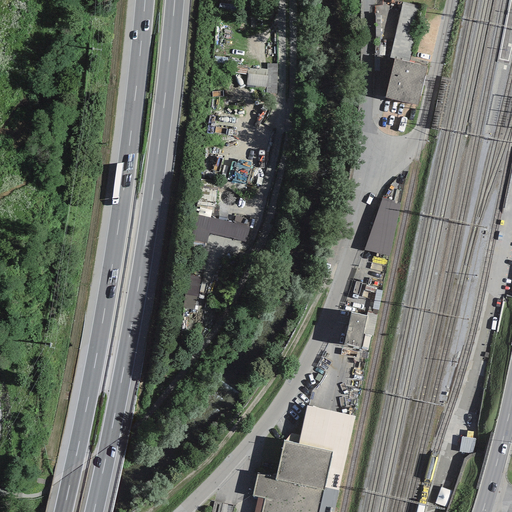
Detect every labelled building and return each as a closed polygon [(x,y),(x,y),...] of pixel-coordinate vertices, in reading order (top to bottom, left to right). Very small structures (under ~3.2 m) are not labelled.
[(422,7),(403,2),(390,58),(395,59),(409,62),(422,7)] [(409,62),(395,59),(385,98),(418,105),(427,67),(409,62)] [(269,71),(250,71),(249,91),(279,91),(280,66),(269,66),(269,71)] [(395,201),(382,198),(364,250),(389,256),(401,205),(395,203),(395,201)] [(199,219),(194,244),(245,253),(250,228),(199,219)] [(359,294),(361,283),(355,281),(353,293),(359,294)] [(186,310),(198,310),(199,291),(187,290),(186,310)] [(383,291),(376,290),(373,309),(379,310),(383,291)] [(367,312),(367,316),(363,334),(373,336),(378,314),(367,312)] [(367,316),(351,313),(344,344),(360,348),(363,334),(367,316)] [(307,406),(298,444),(333,452),(319,511),(333,511),(355,416),(307,406)] [(262,511),(319,511),(333,452),(298,444),(284,441),(275,478),(257,474),(253,495),(258,497),(265,498),(262,511)] [(254,511),(262,511),(265,498),(258,497),(254,511)]
